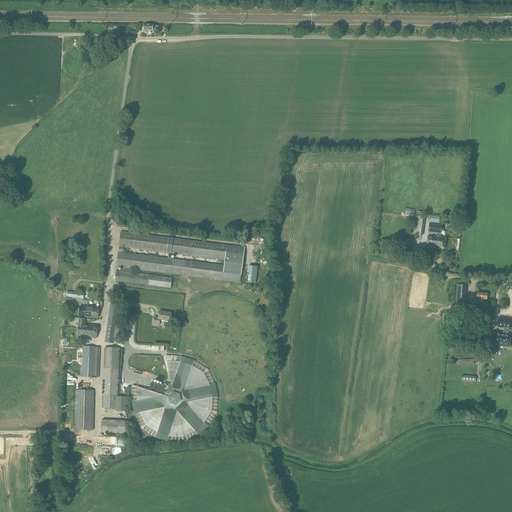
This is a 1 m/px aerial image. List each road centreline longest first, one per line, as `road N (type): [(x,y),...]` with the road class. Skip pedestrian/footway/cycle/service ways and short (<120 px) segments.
road 1 (unclassified): [(511,40),(132,37)]
road 2 (unclassified): [(107,297),(110,177),(132,37)]
road 3 (unclassified): [(0,35),(132,37)]
